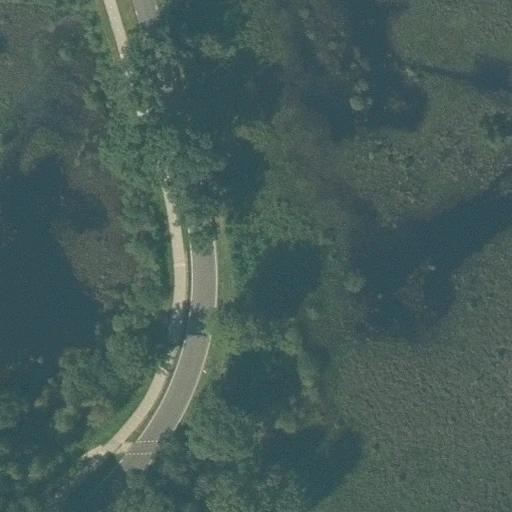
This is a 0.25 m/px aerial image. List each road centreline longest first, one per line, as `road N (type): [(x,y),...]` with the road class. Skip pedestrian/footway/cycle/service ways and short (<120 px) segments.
road 1 (unknown): [(105,0),(171,274),(152,380),(23,511)]
road 2 (tertiary): [(85,511),(157,436),(200,321),(202,244),(143,0)]
